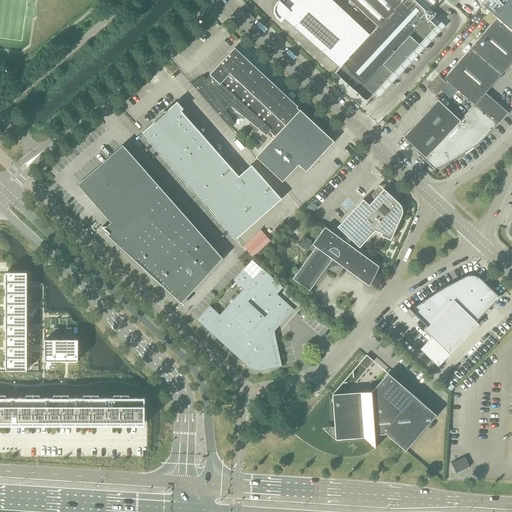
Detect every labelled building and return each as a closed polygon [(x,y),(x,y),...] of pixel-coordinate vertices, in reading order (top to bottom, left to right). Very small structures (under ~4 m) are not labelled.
[(286,17),(339,67),(369,35),(331,0),(287,0),(283,5),(280,2),(277,5),(276,8),(276,12),(278,15),(283,20),(286,17)] [(369,35),(339,67),(335,72),(335,73),(365,100),(368,100),(436,27),(426,18),(427,18),(426,12),(414,1),(415,0),(348,0),(377,27),(369,35)] [(511,0),(487,0),(482,6),(511,31),(511,0)] [(470,48),(501,75),(511,62),(511,31),(497,18),(470,48)] [(474,105),(497,124),(498,125),(507,114),(484,94),(501,75),(470,48),(444,79),(474,105)] [(191,84),(230,129),(233,123),(225,109),(231,105),(266,133),(268,131),(275,137),(299,110),(236,51),(206,81),(203,76),(191,84)] [(496,125),(497,124),(474,105),(460,121),(438,100),(403,137),(436,167),(445,162),(455,157),(464,152),(472,146),(480,140),(495,123),(496,125)] [(142,133),(236,239),(281,199),(251,165),(239,176),(233,170),(228,174),(178,116),(182,112),(181,111),(183,109),(177,102),(165,112),(164,111),(153,121),(154,122),(142,133)] [(275,137),(256,157),(282,182),(298,165),(305,171),(333,142),(299,110),(275,137)] [(382,128),(386,124),(382,120),(378,124),(382,128)] [(109,233),(183,301),(222,258),(124,147),(124,148),(81,185),(113,221),(106,226),(102,227),(109,234),(109,233)] [(381,236),(390,240),(401,216),(402,215),(402,214),(402,213),(402,211),(402,210),(402,209),(402,207),(401,206),(400,205),(399,204),(399,203),(396,200),(383,189),(382,189),(383,190),(373,201),(371,200),(369,202),(370,204),(369,205),(363,199),(337,227),(359,248),(375,231),(382,234),(381,236)] [(312,202),(305,209),(311,215),(318,207),(312,202)] [(379,266),(325,227),(313,243),(314,244),(314,243),(317,245),(293,279),(309,291),(334,257),(367,282),(379,266)] [(305,237),(299,245),(305,250),(311,242),(305,237)] [(197,320),(240,359),(247,366),(248,367),(250,368),(251,369),(253,369),(254,370),(256,370),(258,371),(259,371),(261,370),(277,367),(268,330),(290,306),(277,294),(283,287),(252,259),(233,280),(243,289),(240,293),(220,315),(210,306),(197,320)] [(26,273),(5,273),(5,284),(26,284),(26,282),(26,273)] [(424,330),(432,337),(421,349),(438,366),(479,325),(476,322),(502,295),(501,294),(499,297),(480,279),(478,277),(475,276),(472,276),(469,276),(466,277),(442,289),(411,310),(408,307),(407,308),(427,327),(424,330)] [(26,284),(5,284),(5,295),(26,295),(26,286),(26,284)] [(26,295),(5,295),(5,306),(26,306),(26,304),(26,295)] [(26,306),(5,306),(5,316),(26,316),(26,308),(26,306)] [(26,316),(5,316),(5,327),(26,327),(26,325),(26,316)] [(26,327),(5,327),(5,338),(26,338),(26,329),(26,327)] [(26,338),(5,338),(5,349),(27,349),(27,347),(26,338)] [(54,340),(45,340),(45,361),(56,361),(56,340),(54,340)] [(58,340),(56,340),(56,361),(66,361),(66,340),(58,340)] [(77,340),(66,340),(66,361),(78,361),(77,340)] [(27,349),(5,349),(5,360),(27,360),(27,351),(27,349)] [(27,360),(5,360),(5,371),(27,371),(27,360)] [(364,438),(375,448),(374,435),(386,434),(405,451),(436,415),(388,373),(372,392),(360,392),(361,399),(340,401),(332,394),(335,440),(364,438)] [(0,421),(143,422),(143,398),(0,398),(0,421)] [(470,468),(471,468),(471,467),(471,466),(466,456),(466,455),(465,455),(464,455),(451,462),(450,462),(450,463),(450,464),(454,473),(455,474),(456,474),(456,475),(457,475),(457,474),(470,468)]
